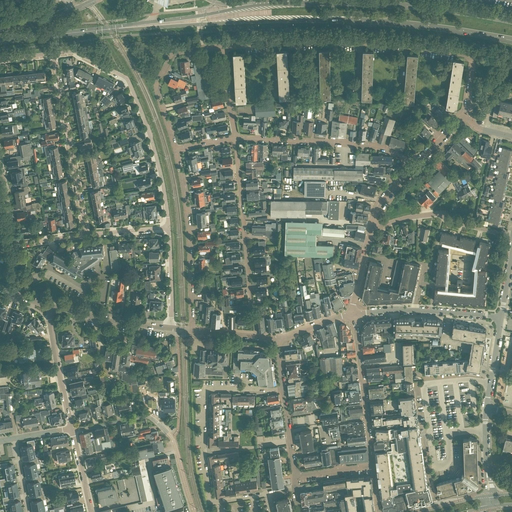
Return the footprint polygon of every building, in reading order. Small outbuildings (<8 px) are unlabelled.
[(330,50),(319,50),(319,58),(330,58),(330,50)] [(287,51),(277,51),(277,59),(288,59),(287,51)] [(363,51),(363,59),(373,60),(373,51),(363,51)] [(244,53),(233,54),(234,62),(244,62),(244,53)] [(407,54),(407,63),(417,63),(418,55),(407,54)] [(330,58),(319,58),(319,66),(330,66),(330,58)] [(288,59),(277,59),(278,67),(288,67),(288,59)] [(363,59),(362,67),(373,68),(373,60),(363,59)] [(453,60),(452,68),(462,70),(464,62),(453,60)] [(189,61),(181,62),(182,72),(188,71),(188,74),(193,74),(192,68),(189,68),(189,61)] [(244,62),(234,62),(234,70),(245,70),(244,62)] [(407,63),(406,71),(416,71),(417,63),(407,63)] [(330,66),(319,66),(320,74),(330,74),(330,66)] [(73,67),(66,68),(67,76),(68,81),(70,81),(69,81),(68,83),(69,85),(70,84),(71,85),(74,84),(73,80),(74,80),(73,75),(73,73),(73,67)] [(288,67),(278,67),(278,75),(288,75),(288,67)] [(362,67),(362,76),(373,76),(373,68),(362,67)] [(79,68),(75,75),(81,78),(85,71),(79,68)] [(452,68),(451,76),(461,78),(462,70),(452,68)] [(245,70),(234,70),(235,78),(245,78),(245,70)] [(85,71),(81,78),(87,82),(85,86),(88,88),(88,87),(91,82),(88,81),(91,75),(85,71)] [(406,71),(405,79),(416,79),(416,71),(406,71)] [(24,74),(21,75),(22,86),(25,86),(25,82),(30,82),(28,72),(24,73),(24,74)] [(33,72),(28,72),(30,82),(38,81),(37,73),(33,73),(33,72)] [(45,72),(37,73),(38,81),(46,80),(45,72)] [(330,74),(320,74),(320,82),(330,82),(330,74)] [(21,75),(13,76),(13,83),(21,82),(22,86),(21,75)] [(288,75),(278,75),(278,83),(289,83),(288,75)] [(13,76),(4,76),(5,84),(13,83),(13,76)] [(99,76),(95,83),(97,84),(97,85),(97,86),(101,88),(102,86),(104,88),(108,81),(107,80),(99,76)] [(362,76),(362,84),(372,84),(373,76),(362,76)] [(451,76),(449,84),(460,86),(461,78),(451,76)] [(171,78),(168,84),(175,87),(176,84),(183,88),(186,82),(179,79),(178,81),(171,78)] [(245,78),(235,78),(235,86),(245,86),(245,78)] [(405,79),(405,87),(415,87),(416,79),(405,79)] [(105,88),(103,90),(106,92),(107,91),(110,93),(114,88),(112,87),(114,84),(108,81),(104,88),(105,88)] [(91,82),(88,87),(94,90),(96,85),(93,84),(93,83),(91,82)] [(330,82),(320,82),(320,90),(330,90),(330,82)] [(289,83),(278,83),(279,92),(289,91),(289,83)] [(362,84),(362,92),(372,92),(372,84),(362,84)] [(449,84),(448,92),(459,94),(460,86),(449,84)] [(245,86),(235,86),(235,94),(246,94),(245,86)] [(405,87),(404,95),(414,95),(415,87),(405,87)] [(76,92),(73,93),(74,100),(87,98),(93,97),(91,94),(84,96),(84,94),(81,95),(81,91),(78,92),(78,90),(76,90),(76,92)] [(180,94),(174,96),(176,102),(182,100),(181,96),(187,94),(185,90),(179,92),(180,94)] [(330,90),(320,90),(320,99),(324,99),(324,100),(326,100),(326,99),(330,99),(330,90)] [(289,91),(279,92),(279,100),(290,99),(289,91)] [(362,92),(361,100),(372,100),(372,92),(362,92)] [(448,92),(447,100),(457,101),(459,94),(448,92)] [(115,98),(112,99),(114,103),(116,102),(117,104),(126,100),(124,97),(123,97),(121,93),(114,96),(115,98)] [(246,94),(235,94),(236,103),(246,102),(246,94)] [(106,95),(101,101),(104,104),(109,98),(106,95)] [(404,95),(404,103),(414,104),(414,95),(404,95)] [(41,103),(39,104),(39,106),(44,105),(52,104),(50,97),(40,98),(41,103)] [(87,98),(74,100),(76,108),(86,106),(85,101),(87,101),(87,98)] [(104,105),(102,107),(104,109),(106,107),(107,106),(107,107),(113,101),(109,98),(104,104),(105,104),(104,105)] [(0,109),(4,108),(4,110),(7,110),(7,111),(12,110),(12,109),(13,109),(12,103),(9,104),(8,101),(6,101),(6,100),(1,100),(2,102),(0,102),(0,109)] [(447,100),(446,108),(456,110),(457,101),(447,100)] [(496,118),(498,113),(511,116),(511,104),(501,102),(501,100),(498,100),(497,104),(495,104),(492,117),(496,118)] [(43,109),(42,111),(42,114),(53,112),(52,104),(44,105),(45,109),(43,109)] [(178,112),(178,113),(179,115),(180,115),(184,114),(185,116),(190,116),(189,112),(188,109),(189,109),(189,107),(188,105),(178,109),(179,111),(178,112)] [(305,105),(303,121),(305,122),(304,133),(311,134),(313,122),(311,122),(311,120),(312,106),(305,105)] [(86,106),(76,108),(77,115),(87,113),(86,106)] [(119,108),(115,110),(118,117),(130,112),(128,109),(129,108),(128,107),(127,106),(119,109),(119,108)] [(439,106),(434,111),(443,119),(445,117),(446,117),(447,116),(447,115),(447,114),(439,106)] [(426,116),(423,119),(426,122),(429,125),(430,124),(434,127),(438,123),(433,117),(435,116),(426,107),(424,109),(431,116),(429,118),(426,116)] [(1,118),(0,118),(1,121),(3,121),(3,123),(9,122),(9,117),(25,114),(24,108),(7,111),(8,113),(0,115),(1,118)] [(279,120),(278,127),(287,127),(287,123),(288,124),(288,120),(290,120),(290,112),(286,111),(286,119),(283,119),(283,121),(279,120)] [(53,112),(42,114),(43,117),(43,118),(46,117),(47,120),(55,119),(53,112)] [(226,119),(224,112),(213,114),(214,121),(226,119)] [(87,113),(77,115),(79,123),(88,121),(87,113)] [(332,120),(331,136),(349,137),(348,139),(356,140),(356,130),(355,130),(356,124),(357,124),(358,117),(339,114),(338,121),(332,120)] [(293,121),(292,132),(299,132),(299,128),(302,128),(303,115),(297,115),(297,121),(293,121)] [(385,116),(377,141),(384,143),(387,134),(390,135),(395,119),(385,116)] [(181,121),(177,123),(178,126),(178,128),(179,128),(180,129),(188,126),(188,125),(189,125),(188,122),(191,121),(190,117),(181,120),(181,121)] [(55,119),(47,120),(45,121),(42,121),(43,124),(45,123),(46,128),(49,128),(56,127),(55,119)] [(128,119),(120,122),(121,127),(120,127),(121,130),(135,125),(134,122),(135,122),(134,120),(133,120),(133,119),(129,120),(128,119)] [(244,120),(243,128),(256,129),(257,125),(260,125),(260,120),(257,119),(257,121),(244,120)] [(88,121),(79,123),(80,130),(90,128),(88,121)] [(417,121),(412,126),(417,130),(415,132),(418,134),(419,133),(422,136),(421,137),(423,139),(424,138),(425,139),(430,133),(424,127),(417,121)] [(318,122),(316,134),(325,135),(326,130),(326,123),(318,122)] [(374,124),(369,139),(374,140),(380,124),(374,123),(374,124)] [(17,124),(2,127),(3,135),(19,132),(17,124)] [(218,126),(206,128),(207,133),(213,132),(213,131),(219,130),(219,133),(221,132),(221,133),(223,133),(223,132),(228,131),(227,124),(218,126)] [(135,125),(121,130),(122,133),(125,132),(127,136),(130,135),(129,134),(137,131),(137,130),(138,130),(137,128),(136,128),(135,125)] [(90,128),(80,130),(81,138),(88,136),(88,138),(92,137),(91,128),(90,128)] [(186,133),(181,134),(182,137),(182,138),(182,140),(183,140),(183,141),(191,138),(194,137),(192,130),(189,131),(186,132),(186,133)] [(46,140),(41,141),(42,146),(54,144),(54,140),(59,139),(58,132),(53,133),(53,132),(49,133),(45,134),(46,140)] [(462,135),(452,146),(464,158),(469,162),(473,158),(471,156),(477,150),(465,139),(466,138),(464,135),(463,136),(462,135)] [(391,137),(388,146),(403,150),(405,142),(391,137)] [(13,139),(4,141),(5,148),(14,146),(14,145),(16,144),(20,143),(19,138),(13,139)] [(85,143),(79,144),(81,151),(86,150),(86,151),(90,150),(94,149),(92,141),(91,138),(84,139),(85,143)] [(482,140),(479,152),(483,153),(482,157),(489,159),(492,146),(488,146),(489,142),(482,140)] [(133,146),(127,148),(128,151),(142,147),(141,144),(142,144),(141,142),(140,142),(140,141),(132,143),(133,146)] [(22,144),(20,144),(21,155),(23,155),(23,156),(24,156),(30,155),(33,154),(32,148),(31,142),(22,144)] [(54,144),(47,145),(49,156),(59,154),(57,146),(55,147),(54,144)] [(248,144),(248,148),(252,148),(251,156),(248,155),(248,160),(257,160),(257,156),(257,144),(252,144),(248,144)] [(258,156),(258,160),(262,160),(262,156),(267,157),(268,145),(259,144),(258,156)] [(303,146),(303,156),(303,158),(309,158),(309,162),(312,162),(312,156),(308,156),(308,151),(309,152),(310,147),(309,147),(303,146)] [(447,152),(444,155),(449,160),(453,157),(459,163),(460,162),(466,168),(470,163),(469,162),(464,158),(451,146),(447,151),(447,152)] [(142,147),(128,151),(129,154),(131,153),(131,154),(135,153),(136,156),(137,155),(137,158),(142,157),(141,154),(144,153),(143,153),(144,152),(144,150),(143,150),(142,147)] [(313,147),(313,162),(317,163),(327,163),(329,163),(329,162),(329,158),(320,157),(320,155),(320,151),(319,151),(319,147),(313,147)] [(370,165),(370,155),(371,153),(356,152),(355,165),(363,165),(370,165)] [(59,154),(49,156),(50,163),(60,161),(59,154)] [(98,154),(87,156),(88,163),(101,161),(100,159),(99,159),(98,154)] [(20,159),(24,159),(23,155),(10,157),(11,160),(8,161),(9,167),(21,165),(20,159)] [(189,159),(187,159),(188,164),(197,162),(209,160),(209,155),(200,157),(200,156),(197,156),(197,155),(195,155),(189,156),(189,159)] [(370,155),(370,165),(374,166),(374,162),(378,162),(378,155),(370,155)] [(384,162),(384,156),(378,155),(378,162),(374,162),(374,166),(380,166),(380,162),(384,162)] [(439,159),(433,165),(439,170),(445,176),(445,175),(450,170),(439,159)] [(51,170),(49,170),(49,171),(62,169),(60,161),(50,163),(51,170)] [(101,161),(88,163),(90,171),(99,169),(102,168),(102,166),(103,166),(102,161),(101,161)] [(197,162),(188,164),(189,170),(192,169),(192,172),(199,170),(198,168),(197,162)] [(256,162),(246,163),(246,169),(252,168),(252,171),(253,171),(253,168),(256,168),(256,169),(262,169),(263,169),(262,162),(256,162)] [(124,166),(123,166),(124,171),(135,168),(137,174),(149,170),(148,164),(140,166),(139,163),(124,166)] [(362,180),(363,168),(363,165),(355,165),(355,168),(294,167),(293,179),(346,180),(347,180),(349,181),(353,181),(358,181),(361,181),(361,180),(362,180)] [(11,172),(12,178),(25,176),(24,170),(25,170),(24,167),(18,168),(19,171),(11,172)] [(252,168),(246,169),(246,173),(248,173),(248,177),(256,176),(256,173),(260,173),(260,174),(263,174),(263,171),(262,171),(262,169),(256,169),(256,168),(253,168),(253,171),(252,171),(252,168)] [(62,169),(49,171),(50,173),(52,173),(53,178),(63,176),(62,169)] [(100,173),(99,169),(90,171),(89,171),(89,175),(90,174),(91,178),(103,176),(103,173),(101,174),(100,172),(100,173)] [(225,171),(219,172),(220,175),(221,175),(222,175),(222,179),(225,179),(225,178),(233,177),(233,176),(234,175),(233,174),(233,173),(232,170),(225,171)] [(425,173),(422,176),(439,193),(450,181),(445,175),(445,176),(439,170),(431,179),(425,173)] [(496,174),(495,176),(498,177),(498,176),(508,178),(509,173),(507,172),(499,170),(499,171),(498,174),(496,174)] [(26,182),(25,176),(12,178),(14,184),(21,183),(21,186),(28,185),(27,182),(26,182)] [(103,176),(91,178),(92,186),(99,184),(99,186),(103,186),(102,180),(104,180),(103,176),(104,176),(103,176)] [(146,178),(138,180),(140,190),(145,189),(144,187),(148,186),(152,185),(152,184),(152,182),(151,182),(151,178),(146,179),(146,178)] [(218,181),(213,182),(213,186),(219,185),(222,184),(223,186),(225,186),(226,189),(234,189),(234,188),(235,188),(234,185),(233,182),(226,183),(225,180),(223,180),(223,181),(218,181)] [(305,180),(304,195),(325,196),(325,180),(305,180)] [(66,181),(56,182),(57,190),(67,188),(66,181)] [(468,184),(461,187),(462,189),(463,191),(465,191),(466,191),(467,193),(468,192),(469,195),(472,193),(468,186),(468,184)] [(460,185),(457,188),(459,191),(462,195),(459,196),(461,200),(469,195),(468,192),(467,193),(466,191),(465,191),(463,191),(462,189),(461,187),(460,185)] [(21,190),(15,192),(16,199),(29,197),(27,186),(21,187),(21,190)] [(357,186),(356,192),(360,193),(374,196),(375,191),(361,188),(361,187),(357,186)] [(67,188),(57,190),(59,197),(60,197),(69,196),(67,188)] [(195,193),(193,193),(194,199),(213,197),(213,194),(213,193),(213,192),(209,193),(209,195),(203,195),(203,192),(200,192),(200,189),(196,190),(196,192),(195,193)] [(101,190),(91,192),(93,199),(100,198),(103,197),(105,197),(103,197),(103,193),(101,194),(101,190)] [(429,190),(425,194),(432,201),(436,198),(429,190)] [(143,196),(142,197),(142,200),(143,201),(146,200),(146,199),(155,198),(154,197),(155,196),(155,195),(154,194),(154,191),(142,193),(143,196)] [(491,196),(490,199),(493,199),(493,198),(495,199),(505,201),(503,201),(504,195),(494,193),(494,194),(493,196),(491,196)] [(425,194),(419,200),(426,208),(433,202),(432,201),(425,194)] [(62,202),(57,203),(58,205),(70,203),(69,196),(60,197),(60,201),(62,200),(62,202)] [(17,203),(15,203),(16,207),(23,206),(23,210),(36,207),(42,206),(41,201),(31,203),(32,204),(25,205),(25,202),(29,201),(29,197),(16,199),(17,203)] [(213,197),(194,199),(195,206),(204,205),(204,201),(211,200),(213,200),(213,197)] [(100,198),(93,199),(94,207),(103,205),(103,202),(101,202),(100,198)] [(492,202),(491,205),(493,205),(494,204),(504,207),(505,201),(495,199),(494,202),(492,202)] [(271,200),(271,216),(306,216),(306,212),(306,200),(271,200)] [(306,200),(306,212),(327,213),(327,201),(306,200)] [(327,201),(327,213),(329,213),(328,219),(334,219),(338,219),(339,201),(329,200),(329,201),(327,201)] [(357,202),(356,210),(362,211),(363,211),(363,212),(370,213),(371,205),(364,204),(365,203),(357,202)] [(58,205),(56,206),(57,208),(61,207),(62,212),(63,212),(71,211),(70,203),(58,205)] [(121,204),(119,205),(121,218),(128,216),(127,214),(130,213),(129,204),(125,205),(126,208),(123,209),(123,207),(122,207),(121,204)] [(103,205),(94,207),(95,214),(105,212),(110,211),(110,208),(107,208),(107,209),(105,210),(105,208),(104,209),(103,205)] [(117,210),(113,211),(115,219),(121,218),(119,205),(117,205),(117,208),(116,208),(117,210)] [(142,210),(137,211),(137,214),(139,214),(145,213),(148,213),(156,211),(156,209),(157,208),(156,206),(155,206),(155,205),(147,206),(144,207),(144,210),(142,210)] [(236,206),(226,207),(227,214),(236,213),(236,212),(237,211),(237,209),(236,209),(236,206)] [(24,212),(17,213),(18,220),(22,220),(26,219),(26,221),(30,221),(29,214),(31,214),(31,213),(37,212),(36,207),(23,210),(24,212)] [(197,216),(196,216),(196,219),(197,219),(197,220),(209,219),(208,215),(208,211),(210,211),(210,212),(211,212),(215,212),(215,210),(215,208),(211,209),(210,209),(206,209),(206,211),(202,212),(202,213),(197,213),(197,216)] [(265,210),(249,211),(249,217),(257,216),(257,221),(267,220),(267,213),(266,213),(265,210)] [(62,216),(62,220),(73,218),(71,211),(63,212),(63,215),(62,216)] [(148,213),(145,213),(146,217),(146,220),(157,218),(157,217),(158,217),(158,215),(157,214),(156,211),(148,213)] [(105,212),(95,214),(97,222),(104,220),(107,220),(106,216),(106,215),(105,212)] [(350,212),(349,221),(357,222),(357,221),(367,222),(368,214),(358,213),(356,213),(356,212),(350,212)] [(48,216),(45,217),(46,222),(48,221),(49,229),(56,228),(54,219),(48,220),(48,216)] [(62,220),(59,220),(60,226),(63,225),(63,224),(67,223),(67,227),(68,227),(68,228),(74,227),(73,226),(74,226),(74,225),(75,225),(74,221),(73,222),(73,218),(62,220)] [(231,218),(227,219),(227,222),(227,226),(231,226),(230,225),(238,224),(237,218),(231,218)] [(21,231),(20,231),(20,233),(21,233),(22,235),(31,233),(33,232),(32,228),(33,228),(35,228),(35,227),(42,226),(43,229),(46,228),(45,220),(38,221),(38,224),(34,225),(33,225),(33,224),(28,225),(24,226),(24,227),(20,227),(21,231)] [(346,225),(346,230),(354,231),(353,234),(355,235),(356,230),(357,231),(358,225),(346,225)] [(356,230),(355,235),(354,238),(364,240),(365,233),(364,232),(365,226),(358,225),(357,231),(356,230)] [(401,230),(400,230),(402,235),(403,234),(402,238),(403,238),(404,238),(406,238),(407,238),(408,242),(413,242),(413,229),(408,231),(406,225),(400,226),(401,230)] [(418,227),(418,236),(420,236),(419,239),(426,240),(429,229),(418,227)] [(323,228),(323,235),(345,236),(345,228),(323,228)] [(206,231),(198,232),(198,239),(202,238),(202,239),(206,239),(206,238),(207,238),(207,235),(211,234),(210,231),(206,231)] [(458,244),(460,239),(458,239),(456,239),(457,236),(440,232),(439,235),(441,235),(439,245),(438,246),(438,249),(449,250),(449,248),(449,244),(451,245),(454,246),(455,246),(455,243),(457,243),(458,244)] [(386,234),(385,236),(381,235),(380,237),(379,241),(381,242),(381,243),(384,243),(390,243),(393,243),(395,243),(397,243),(397,239),(393,238),(393,236),(390,236),(390,234),(386,234)] [(470,249),(473,250),(475,240),(460,236),(460,239),(458,244),(458,247),(461,247),(470,249)] [(150,238),(144,239),(144,243),(149,243),(149,246),(150,246),(150,247),(161,246),(160,239),(159,239),(159,237),(150,237),(150,238)] [(259,247),(254,248),(254,254),(265,253),(264,247),(266,247),(265,241),(263,241),(261,241),(258,241),(259,247)] [(477,252),(478,252),(477,256),(476,256),(475,259),(476,259),(474,267),(480,269),(481,266),(485,266),(490,244),(480,241),(477,252)] [(132,243),(125,243),(126,254),(126,259),(128,258),(128,256),(128,254),(128,251),(132,251),(132,258),(135,257),(135,255),(135,254),(135,251),(132,251),(132,243)] [(344,244),(343,249),(346,250),(346,251),(360,254),(362,248),(344,244)] [(54,254),(50,262),(74,276),(75,276),(76,276),(77,275),(81,277),(84,272),(101,260),(101,256),(104,255),(103,245),(80,248),(80,251),(74,252),(68,262),(54,254)] [(205,245),(199,245),(199,251),(199,253),(206,253),(206,251),(210,251),(210,246),(210,245),(205,245)] [(373,248),(372,252),(373,253),(379,254),(379,255),(388,256),(388,252),(382,252),(383,249),(382,249),(382,246),(376,245),(375,245),(374,248),(373,248)] [(343,249),(342,253),(345,254),(345,257),(359,260),(360,254),(346,251),(346,250),(343,249)] [(449,250),(438,249),(435,283),(447,284),(447,280),(446,280),(446,276),(447,277),(448,273),(447,273),(447,269),(448,269),(448,266),(447,265),(448,262),(449,258),(448,258),(448,254),(449,250)] [(43,254),(42,256),(46,258),(46,259),(47,259),(50,254),(50,253),(46,250),(45,250),(45,251),(43,254)] [(118,265),(116,250),(110,250),(113,275),(119,274),(119,271),(118,265)] [(150,252),(148,252),(148,257),(150,257),(150,261),(156,261),(158,261),(158,260),(161,260),(161,251),(155,251),(155,250),(151,251),(150,251),(150,252)] [(39,254),(33,264),(40,268),(46,259),(46,258),(42,256),(43,254),(41,252),(40,254),(39,254)] [(236,254),(227,254),(227,258),(229,258),(229,264),(233,264),(232,261),(241,260),(241,259),(241,257),(240,257),(240,254),(236,254)] [(268,264),(267,259),(268,258),(268,255),(262,256),(262,259),(255,260),(255,261),(254,261),(254,264),(255,264),(256,266),(266,265),(268,264)] [(330,256),(321,256),(325,279),(334,277),(330,256)] [(345,257),(344,266),(357,269),(359,260),(345,257)] [(382,264),(370,261),(365,284),(367,285),(366,286),(364,286),(363,294),(364,294),(363,296),(367,301),(369,301),(369,302),(397,301),(398,297),(401,297),(400,301),(412,300),(420,264),(405,261),(398,291),(390,289),(390,291),(377,288),(382,264)] [(152,263),(143,264),(143,267),(148,267),(148,269),(145,270),(145,271),(144,271),(144,273),(151,272),(160,272),(160,269),(160,266),(152,266),(152,263)] [(400,264),(396,263),(391,285),(395,286),(400,264)] [(233,264),(224,265),(225,271),(230,270),(230,274),(232,273),(233,274),(238,273),(238,272),(242,272),(242,271),(242,270),(242,269),(241,268),(241,266),(233,266),(233,264)] [(266,265),(256,266),(256,272),(263,271),(263,274),(269,273),(269,270),(267,270),(266,265)] [(484,304),(487,272),(476,271),(475,274),(476,274),(476,278),(475,278),(475,281),(475,282),(476,282),(475,286),(474,289),(475,289),(475,293),(473,293),(473,292),(469,292),(469,293),(465,293),(465,292),(462,291),(462,292),(458,292),(458,291),(454,291),(454,292),(450,291),(451,291),(451,290),(447,290),(447,291),(443,291),(443,290),(439,290),(437,290),(435,290),(434,300),(484,304)] [(151,272),(144,273),(144,274),(145,274),(145,275),(148,275),(151,275),(151,279),(151,282),(155,282),(155,279),(160,279),(160,278),(161,278),(161,275),(160,275),(160,272),(151,272)] [(352,273),(335,277),(337,290),(340,290),(341,295),(344,294),(344,295),(350,294),(350,293),(351,293),(352,292),(354,282),(352,273)] [(234,276),(228,276),(228,280),(229,280),(229,285),(232,285),(232,286),(242,286),(242,284),(243,284),(242,278),(235,279),(234,276)] [(270,276),(257,277),(257,283),(264,283),(264,285),(271,285),(270,276)] [(115,289),(113,299),(120,300),(120,298),(121,299),(122,293),(124,280),(119,280),(117,290),(115,289)] [(262,289),(256,289),(256,295),(257,295),(258,298),(266,297),(266,295),(267,295),(266,289),(269,288),(268,285),(262,286),(262,289)] [(236,291),(230,292),(230,298),(236,297),(236,299),(237,300),(240,300),(241,298),(241,296),(244,296),(243,290),(236,290),(236,291)] [(132,293),(132,298),(133,298),(132,302),(134,302),(134,303),(139,304),(140,303),(142,303),(144,292),(138,291),(138,293),(136,293),(136,292),(133,291),(133,293),(132,293)] [(147,292),(146,298),(150,299),(149,301),(151,301),(150,309),(157,310),(158,308),(161,309),(161,305),(163,305),(163,302),(162,302),(162,301),(153,300),(154,293),(151,293),(151,292),(147,292)] [(310,294),(309,294),(310,298),(312,309),(314,318),(321,316),(319,305),(321,305),(318,293),(314,293),(314,292),(310,293),(310,294)] [(330,295),(333,306),(334,306),(336,310),(342,306),(343,303),(338,295),(335,297),(333,294),(330,295)] [(324,298),(320,299),(324,315),(330,314),(330,312),(329,307),(333,306),(330,295),(324,297),(324,298)] [(310,298),(304,299),(306,310),(305,310),(306,320),(314,318),(312,309),(310,298)] [(286,300),(282,301),(283,307),(286,326),(293,325),(291,312),(288,312),(286,300)] [(11,325),(12,321),(20,323),(21,320),(22,321),(23,318),(22,317),(23,314),(13,311),(11,317),(9,316),(7,321),(4,330),(10,332),(12,325),(11,325)] [(211,311),(210,319),(211,319),(211,326),(220,327),(221,314),(214,313),(214,311),(211,311)] [(259,317),(259,311),(255,312),(257,332),(265,331),(264,317),(259,317)] [(274,317),(274,318),(275,328),(284,327),(283,316),(282,316),(281,313),(276,313),(276,317),(274,317)] [(303,313),(294,314),(296,323),(304,321),(303,313)] [(28,323),(27,325),(28,327),(31,330),(39,322),(40,321),(38,319),(37,319),(36,319),(36,320),(34,318),(28,323)] [(415,330),(415,320),(415,318),(409,318),(399,319),(399,318),(399,319),(393,319),(393,335),(397,335),(397,332),(414,332),(415,332),(415,330)] [(442,320),(433,320),(432,319),(432,320),(427,319),(421,318),(421,319),(421,321),(420,330),(420,332),(441,334),(442,326),(442,320)] [(363,330),(361,330),(362,334),(376,333),(375,328),(375,320),(375,319),(370,320),(370,321),(367,321),(362,326),(363,330)] [(39,322),(31,330),(35,335),(37,333),(43,328),(41,326),(42,326),(39,322)] [(328,333),(326,334),(329,344),(330,348),(336,347),(334,336),(337,336),(337,332),(334,323),(326,325),(328,333)] [(344,324),(340,324),(341,339),(340,339),(340,341),(346,341),(346,339),(347,338),(347,339),(351,339),(350,336),(351,336),(350,330),(349,330),(349,328),(346,325),(344,325),(344,324)] [(453,324),(451,336),(471,339),(474,339),(470,362),(468,361),(467,361),(466,370),(479,372),(481,362),(483,362),(486,342),(484,342),(486,329),(453,324)] [(324,328),(317,330),(320,340),(323,339),(325,345),(329,344),(326,334),(324,328)] [(63,340),(63,345),(79,345),(79,341),(74,341),(74,336),(72,336),(72,334),(68,335),(68,334),(67,334),(67,333),(66,333),(65,333),(64,333),(64,334),(64,335),(63,335),(63,340)] [(373,333),(361,335),(362,344),(367,344),(367,343),(374,342),(374,339),(378,338),(377,333),(376,333),(373,333)] [(305,340),(300,342),(303,347),(304,347),(305,350),(312,347),(310,343),(314,342),(310,334),(304,337),(305,340)] [(86,346),(84,346),(84,348),(91,348),(97,348),(95,338),(89,339),(91,347),(86,347),(86,346)] [(354,347),(353,340),(346,341),(340,341),(341,344),(341,348),(341,351),(344,350),(344,348),(347,347),(347,348),(354,347)] [(106,349),(105,359),(110,359),(108,370),(118,372),(118,368),(122,369),(122,372),(123,372),(122,379),(124,379),(124,382),(127,382),(128,392),(133,392),(140,392),(132,367),(132,366),(129,367),(130,363),(131,363),(131,361),(142,362),(142,364),(154,361),(156,351),(137,348),(136,353),(131,352),(130,350),(127,350),(125,352),(121,351),(119,349),(117,348),(115,350),(115,347),(113,344),(107,343),(106,346),(110,347),(110,350),(106,349)] [(412,344),(403,344),(403,363),(413,363),(412,344)] [(384,352),(384,348),(380,348),(379,348),(375,349),(375,348),(374,349),(374,345),(363,346),(363,354),(375,352),(375,354),(380,353),(383,353),(384,353),(384,352)] [(195,362),(194,374),(196,374),(196,377),(205,377),(204,377),(204,374),(223,375),(223,363),(227,363),(228,354),(226,354),(226,349),(214,348),(213,350),(210,350),(210,353),(208,353),(208,355),(206,354),(206,349),(201,349),(201,353),(200,353),(200,357),(200,362),(195,362)] [(297,349),(285,350),(286,359),(298,358),(299,359),(299,360),(300,360),(304,360),(303,356),(302,348),(297,349)] [(33,360),(32,349),(17,350),(19,363),(24,362),(24,361),(33,360)] [(74,356),(80,355),(79,349),(73,350),(73,353),(65,354),(66,361),(69,360),(70,363),(74,362),(74,360),(75,359),(74,356)] [(265,352),(263,352),(254,351),(254,350),(243,350),(243,351),(238,351),(238,357),(234,357),(233,372),(240,373),(241,366),(246,367),(246,368),(250,368),(251,367),(257,373),(256,373),(256,378),(258,378),(258,383),(267,382),(267,385),(274,384),(274,379),(275,379),(274,369),(274,368),(272,368),(271,357),(270,357),(265,353),(265,352)] [(386,353),(364,356),(365,363),(387,359),(386,353)] [(152,365),(149,366),(151,374),(157,372),(165,370),(164,367),(167,366),(167,367),(174,365),(172,360),(173,360),(174,358),(173,357),(172,356),(164,358),(166,363),(163,364),(155,366),(153,367),(152,365)] [(329,357),(320,358),(321,372),(331,371),(329,357)] [(341,357),(329,357),(331,371),(332,378),(343,377),(342,373),(342,370),(341,357)] [(380,372),(367,373),(368,373),(368,380),(380,379),(380,378),(382,378),(383,378),(382,373),(395,372),(405,372),(405,365),(394,366),(379,367),(380,372)] [(405,365),(405,372),(405,377),(405,381),(413,381),(412,371),(416,370),(416,365),(405,365)] [(71,369),(68,370),(69,378),(79,376),(78,373),(77,372),(78,372),(78,366),(71,366),(71,369)] [(20,379),(20,380),(20,381),(21,381),(21,382),(23,381),(24,386),(25,386),(31,386),(31,385),(40,384),(41,383),(40,372),(38,372),(38,371),(30,372),(30,371),(23,372),(24,373),(22,373),(23,377),(21,377),(21,378),(20,378),(20,379)] [(342,373),(343,377),(343,380),(356,379),(355,376),(358,376),(358,372),(355,372),(347,373),(346,372),(344,372),(344,373),(342,373)] [(405,381),(405,377),(405,372),(395,372),(396,379),(390,379),(390,382),(393,382),(398,382),(404,381),(405,381)] [(291,384),(288,384),(289,394),(296,393),(296,395),(309,394),(307,384),(301,384),(300,380),(302,380),(305,380),(306,379),(306,378),(306,377),(305,377),(305,376),(304,376),(290,378),(289,378),(289,379),(288,379),(288,380),(288,381),(289,381),(289,382),(290,382),(291,382),(291,384)] [(1,386),(10,386),(10,377),(0,377),(1,386)] [(84,386),(82,380),(70,383),(70,384),(69,384),(70,388),(71,388),(71,389),(84,386)] [(175,380),(167,381),(167,390),(175,389),(175,380)] [(348,380),(341,381),(342,389),(342,390),(345,390),(351,389),(356,389),(356,390),(360,389),(359,382),(348,384),(348,380)] [(379,385),(369,386),(369,392),(386,390),(386,387),(388,387),(388,385),(383,385),(383,384),(379,384),(379,385)] [(85,391),(84,386),(71,389),(71,390),(71,393),(72,393),(73,395),(85,391)] [(414,388),(413,388),(407,389),(408,397),(415,396),(414,388)] [(342,389),(336,390),(332,390),(332,392),(334,403),(343,402),(341,391),(342,390),(342,389)] [(361,400),(360,389),(356,390),(356,389),(351,389),(345,390),(346,402),(361,400)] [(13,392),(0,393),(0,398),(3,399),(4,400),(6,399),(7,411),(7,412),(15,411),(14,410),(13,392)] [(35,401),(34,401),(34,403),(54,399),(52,392),(44,394),(45,398),(42,398),(41,398),(34,400),(35,401)] [(305,397),(289,398),(290,406),(295,406),(295,405),(306,404),(306,408),(315,403),(314,402),(317,401),(317,399),(323,399),(323,392),(316,393),(316,397),(313,397),(313,396),(305,397)] [(210,393),(210,403),(216,403),(216,398),(221,398),(221,393),(210,393)] [(221,398),(221,399),(226,399),(226,404),(229,404),(231,404),(231,393),(221,393),(221,398)] [(88,399),(87,394),(79,396),(79,399),(75,400),(76,403),(75,403),(76,407),(77,407),(84,405),(86,404),(85,400),(88,399)] [(280,401),(278,394),(267,396),(263,397),(264,401),(260,402),(260,403),(256,404),(256,408),(262,407),(261,407),(265,406),(270,405),(279,403),(280,403),(280,402),(280,401)] [(408,397),(398,398),(399,402),(399,405),(401,405),(401,408),(399,409),(400,412),(404,412),(405,413),(417,412),(415,412),(413,397),(415,397),(415,396),(408,397)] [(120,399),(114,401),(116,409),(120,409),(121,409),(121,412),(130,410),(130,406),(131,406),(130,401),(127,402),(127,401),(129,397),(125,398),(125,399),(120,399)] [(54,399),(34,403),(35,406),(46,403),(47,407),(55,405),(54,399)] [(175,399),(164,400),(164,410),(175,409),(175,399)] [(383,400),(370,401),(371,406),(371,409),(372,414),(385,413),(383,400)] [(111,403),(103,405),(105,415),(112,414),(112,415),(115,414),(114,410),(112,411),(111,403)] [(279,403),(270,405),(270,407),(272,416),(282,415),(280,405),(279,403)] [(295,406),(290,406),(291,413),(293,413),(307,412),(307,411),(311,410),(317,407),(315,403),(306,408),(306,404),(295,405),(295,406)] [(345,405),(341,406),(341,413),(345,412),(345,411),(349,410),(350,412),(363,410),(362,405),(360,406),(360,404),(348,405),(345,405)] [(100,405),(92,407),(94,417),(100,416),(99,411),(101,411),(100,405)] [(80,416),(79,416),(80,419),(81,419),(81,420),(89,418),(88,412),(91,412),(89,407),(84,408),(85,411),(79,412),(80,416)] [(350,413),(347,413),(347,418),(360,417),(360,415),(363,414),(363,410),(350,412),(350,413)] [(337,411),(320,413),(321,419),(323,419),(324,423),(338,421),(338,416),(337,411)] [(28,419),(23,420),(24,427),(38,425),(37,420),(40,419),(41,419),(41,416),(40,412),(36,413),(37,417),(36,417),(31,418),(31,417),(28,417),(28,419)] [(51,416),(49,417),(50,425),(53,424),(61,422),(60,414),(57,415),(56,412),(52,413),(53,416),(51,416)] [(372,414),(372,418),(372,422),(373,426),(383,424),(387,423),(387,427),(394,426),(394,425),(398,424),(398,425),(405,424),(405,423),(407,423),(407,424),(408,423),(408,424),(419,423),(417,412),(405,413),(404,412),(400,412),(388,414),(388,413),(385,413),(372,414)] [(272,416),(270,417),(273,434),(284,432),(282,415),(272,416)] [(10,417),(4,418),(5,422),(6,430),(13,429),(11,420),(11,418),(10,417)] [(133,421),(127,423),(130,435),(136,434),(133,421)] [(349,424),(340,425),(341,432),(354,431),(354,434),(365,432),(364,422),(362,421),(356,422),(355,422),(354,422),(353,422),(349,423),(349,424)] [(127,423),(121,424),(123,437),(130,435),(127,423)] [(338,424),(327,426),(329,434),(331,434),(332,435),(332,437),(340,435),(338,424)] [(421,442),(419,429),(418,429),(418,426),(417,424),(394,427),(395,437),(396,442),(391,442),(392,449),(392,451),(375,451),(378,476),(379,485),(381,498),(392,495),(394,495),(394,493),(398,491),(403,490),(406,490),(427,486),(421,442)] [(90,437),(81,439),(82,445),(85,445),(87,453),(96,450),(111,447),(111,446),(107,428),(105,429),(104,426),(95,429),(97,436),(105,434),(106,442),(101,443),(100,437),(96,437),(91,439),(90,437)] [(395,437),(394,427),(387,428),(378,428),(376,428),(377,439),(395,437)] [(107,428),(111,446),(115,445),(113,438),(115,438),(114,434),(118,433),(117,430),(113,431),(114,434),(109,435),(107,428)] [(311,430),(300,432),(303,450),(314,448),(311,430)] [(89,431),(80,433),(81,439),(90,437),(90,436),(93,435),(92,431),(89,431)] [(151,433),(146,434),(146,437),(149,436),(150,437),(151,441),(160,439),(159,435),(158,435),(157,431),(151,432),(151,433)] [(50,438),(47,439),(47,441),(50,440),(51,443),(58,442),(58,441),(67,439),(66,435),(50,438)] [(365,435),(343,437),(344,445),(349,444),(356,443),(356,445),(367,444),(365,435)] [(208,436),(208,446),(218,446),(218,441),(214,441),(214,436),(210,436),(208,436)] [(218,441),(218,446),(229,446),(229,441),(229,436),(227,436),(224,436),(224,441),(218,441)] [(229,441),(229,446),(239,446),(239,436),(234,436),(234,441),(229,441)] [(461,477),(436,484),(438,489),(437,490),(437,492),(438,491),(440,497),(475,488),(475,487),(475,486),(476,487),(477,487),(478,487),(478,486),(478,485),(477,484),(478,483),(478,484),(477,438),(471,438),(471,437),(469,437),(469,438),(463,438),(464,473),(464,474),(463,474),(462,474),(461,474),(461,475),(462,475),(461,476),(462,476),(461,477)] [(28,446),(21,447),(21,450),(21,453),(34,450),(33,450),(32,445),(35,445),(34,439),(27,441),(28,446)] [(51,443),(51,444),(52,448),(68,445),(67,439),(58,441),(58,442),(51,443)] [(511,440),(505,439),(503,448),(511,450),(511,440)] [(149,447),(136,450),(138,459),(144,457),(155,455),(154,451),(155,451),(164,449),(162,440),(153,442),(154,447),(150,448),(149,447)] [(384,441),(375,442),(375,451),(378,451),(378,450),(384,450),(384,441)] [(332,462),(330,448),(329,448),(329,449),(328,446),(320,447),(323,463),(332,462)] [(264,452),(258,453),(259,459),(269,457),(280,456),(279,454),(280,453),(281,453),(282,453),(283,452),(284,451),(284,450),(283,449),(282,449),(282,448),(281,448),(282,448),(281,448),(280,448),(279,448),(279,447),(270,448),(270,449),(269,449),(267,450),(265,451),(264,451),(264,452)] [(338,447),(330,448),(332,462),(336,462),(368,460),(367,448),(341,450),(341,447),(338,447)] [(36,456),(34,450),(21,453),(22,456),(23,459),(30,458),(30,461),(37,459),(37,456),(36,456)] [(69,450),(56,452),(57,459),(58,462),(71,460),(69,450)] [(238,451),(228,453),(229,458),(234,458),(235,462),(240,462),(238,451)] [(228,453),(218,454),(219,459),(219,460),(224,459),(225,464),(228,463),(230,463),(229,458),(228,453)] [(218,454),(208,456),(209,466),(211,466),(215,465),(214,460),(219,459),(218,454)] [(308,456),(304,457),(305,466),(320,463),(319,454),(311,456),(311,455),(308,456)] [(99,456),(85,459),(87,467),(97,465),(97,464),(98,463),(98,461),(96,460),(97,459),(99,459),(99,456)] [(167,456),(153,459),(155,471),(162,495),(156,497),(159,506),(158,506),(159,509),(183,503),(183,502),(171,466),(169,459),(169,456),(167,456)] [(280,456),(269,457),(270,467),(281,466),(280,456)] [(144,457),(138,459),(139,462),(140,464),(140,465),(142,474),(141,474),(147,500),(153,499),(144,457)] [(38,463),(37,459),(30,461),(31,464),(24,465),(24,468),(24,471),(25,471),(37,469),(36,463),(38,463)] [(14,471),(13,465),(7,466),(6,463),(0,463),(0,467),(3,467),(4,473),(14,471)] [(281,466),(270,467),(271,477),(282,475),(281,466)] [(139,467),(132,468),(134,475),(141,473),(139,467)] [(97,471),(91,472),(92,476),(110,472),(109,468),(106,469),(101,470),(101,469),(96,470),(97,471)] [(38,474),(37,469),(25,471),(25,474),(26,477),(33,476),(34,479),(41,477),(40,474),(38,474)] [(15,477),(14,471),(4,473),(5,478),(0,479),(0,482),(10,481),(9,478),(15,477)] [(56,479),(52,480),(53,482),(54,482),(59,481),(74,478),(73,472),(58,476),(58,479),(59,480),(57,480),(56,479)] [(107,473),(92,476),(93,480),(98,478),(99,479),(103,478),(105,477),(105,478),(113,477),(112,472),(110,472),(107,473)] [(141,474),(136,475),(141,502),(147,500),(141,474)] [(282,475),(271,477),(273,487),(284,485),(282,475)] [(373,501),(372,494),(371,487),(372,487),(371,479),(371,476),(364,477),(359,477),(351,478),(350,478),(347,478),(346,478),(348,492),(345,492),(345,493),(347,508),(347,511),(374,511),(373,502),(373,501)] [(41,481),(41,477),(34,479),(34,482),(27,483),(28,489),(42,486),(40,487),(39,481),(41,481)] [(59,481),(54,482),(55,484),(59,483),(60,487),(76,484),(74,478),(59,481)] [(348,492),(346,478),(323,482),(324,488),(338,487),(339,494),(345,493),(345,492),(348,492)] [(124,479),(117,480),(120,490),(126,489),(124,479)] [(10,484),(10,481),(0,482),(0,485),(0,486),(6,485),(7,491),(17,489),(16,483),(10,484)] [(231,489),(226,490),(226,491),(227,496),(237,494),(236,492),(235,484),(233,484),(230,484),(231,489)] [(403,493),(402,493),(403,495),(405,505),(408,504),(408,505),(409,504),(415,503),(416,505),(432,500),(432,499),(428,485),(427,485),(427,486),(403,490),(403,493)] [(44,495),(42,486),(28,489),(29,495),(36,494),(37,497),(44,495)] [(100,492),(98,492),(100,501),(102,501),(102,504),(115,501),(115,498),(116,498),(115,497),(117,496),(115,488),(112,489),(112,486),(99,489),(100,492)] [(220,486),(215,487),(216,497),(227,496),(226,491),(221,492),(220,486)] [(301,492),(302,505),(304,504),(316,503),(316,501),(323,500),(326,499),(339,497),(339,494),(338,487),(324,488),(301,492)] [(18,495),(17,489),(7,491),(8,496),(2,497),(3,501),(13,499),(12,496),(18,495)] [(394,495),(392,495),(381,498),(383,506),(382,506),(383,508),(384,511),(387,511),(393,510),(406,507),(405,505),(403,495),(399,496),(399,494),(402,493),(403,493),(403,490),(398,491),(394,493),(394,495)] [(334,508),(325,509),(325,511),(347,511),(347,508),(345,493),(339,494),(339,497),(332,498),(334,508)] [(45,499),(44,495),(37,497),(38,500),(31,501),(31,504),(31,507),(32,507),(44,505),(43,505),(42,499),(45,499)] [(293,511),(290,497),(278,500),(281,511),(293,511)] [(324,506),(305,508),(304,508),(304,511),(325,511),(325,509),(334,508),(332,498),(326,499),(323,500),(324,506)] [(14,502),(13,499),(3,501),(3,504),(10,503),(11,509),(21,507),(19,501),(14,502)] [(316,503),(304,504),(305,508),(324,506),(323,500),(316,501),(316,503)]
